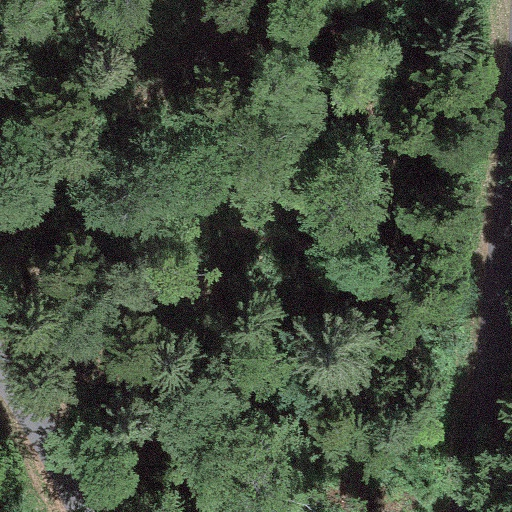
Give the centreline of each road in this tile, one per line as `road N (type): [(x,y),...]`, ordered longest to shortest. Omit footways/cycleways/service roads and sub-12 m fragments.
road 1 (unclassified): [(511,209),(469,511)]
road 2 (unclassified): [(87,511),(0,366)]
